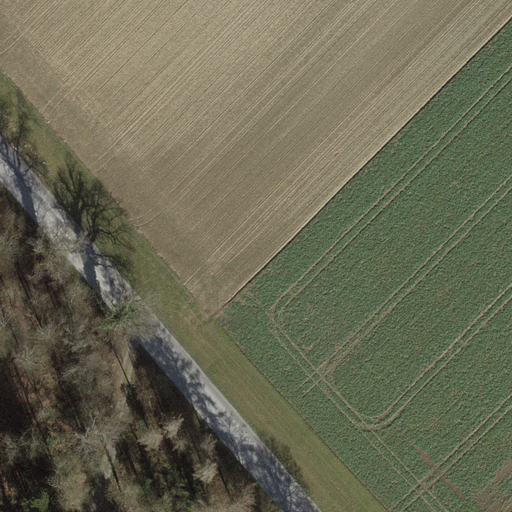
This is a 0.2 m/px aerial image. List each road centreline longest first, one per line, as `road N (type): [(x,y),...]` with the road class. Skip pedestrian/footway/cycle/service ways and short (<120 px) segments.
road 1 (residential): [(299,511),(0,150)]
road 2 (track): [(106,511),(163,348)]
